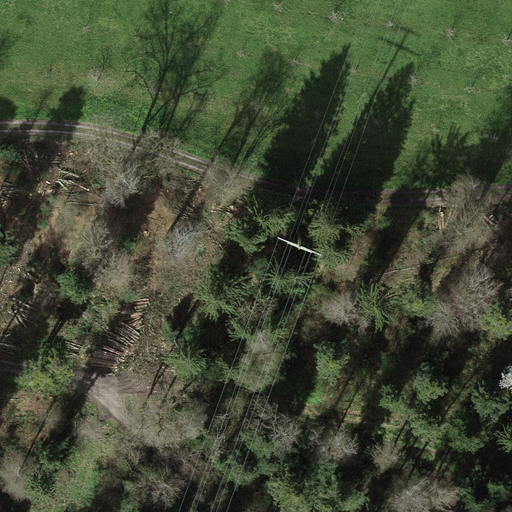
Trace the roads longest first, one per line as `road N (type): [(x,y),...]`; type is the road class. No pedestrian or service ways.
road 1 (track): [(0,125),(121,139),(296,197),(511,193)]
road 2 (track): [(496,447),(110,389)]
road 3 (track): [(214,511),(146,444),(110,389),(0,371)]
